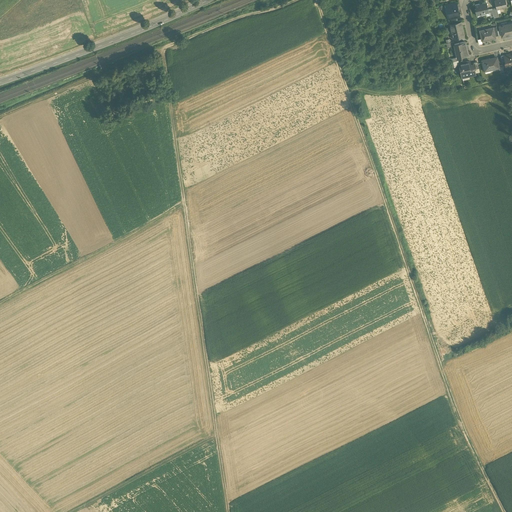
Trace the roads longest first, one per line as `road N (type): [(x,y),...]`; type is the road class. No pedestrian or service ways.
road 1 (track): [(231,511),(184,204),(0,309)]
road 2 (track): [(504,511),(463,428),(359,127)]
road 3 (secondary): [(0,84),(208,0)]
road 4 (track): [(184,204),(161,48)]
road 5 (track): [(220,437),(81,511)]
road 6 (track): [(317,0),(359,127)]
